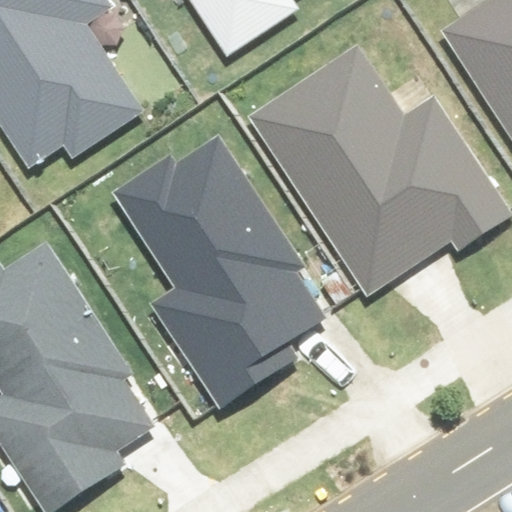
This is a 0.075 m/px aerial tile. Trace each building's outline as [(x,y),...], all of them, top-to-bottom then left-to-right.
[(124,14),(115,0),(0,0),(0,109),(49,185),(154,116),(98,30),(124,14)] [(300,0),(199,0),(237,60),(306,17),(296,2),(300,0)] [(511,0),(504,0),(509,7),(457,39),(511,125),(511,0)] [(361,53),(252,122),(362,295),(455,236),(462,247),(510,217),(441,108),(409,128),(361,53)] [(339,320),(226,147),(133,208),(189,294),(170,306),(237,409),(293,372),(283,356),(339,320)] [(0,217),(12,210),(0,190),(0,217)] [(68,511),(171,450),(49,249),(0,278),(0,381),(12,401),(0,407),(0,442),(43,511),(68,511)]
